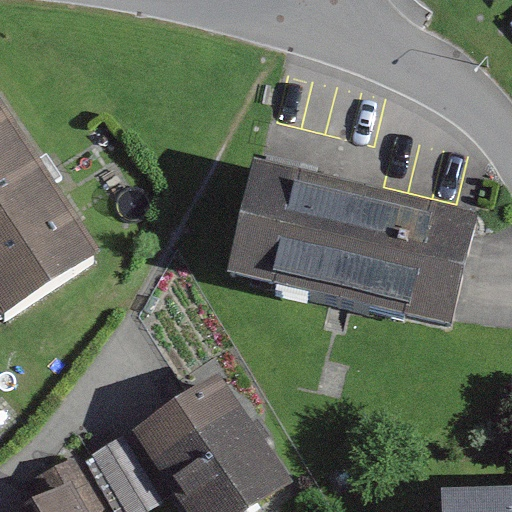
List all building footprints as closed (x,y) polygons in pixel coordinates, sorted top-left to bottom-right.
[(0,134),(0,318),(84,263),(0,134)] [(462,236),(234,190),(212,295),(441,342),(462,236)] [(211,387),(132,447),(182,511),(261,511),(290,490),(211,387)] [(98,511),(77,474),(8,511),(98,511)] [(511,511),(511,499),(423,504),(423,511),(511,511)]
